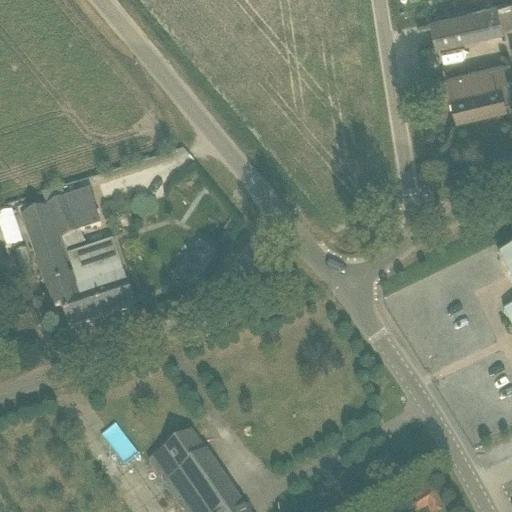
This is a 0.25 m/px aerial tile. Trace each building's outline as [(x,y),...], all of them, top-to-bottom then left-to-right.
[(503,32),(498,9),(497,7),(431,21),(436,47),(503,32)] [(504,102),(511,99),(511,80),(505,82),(501,66),(448,78),(457,118),(456,118),(456,120),(506,108),(504,102)] [(65,199),(57,203),(46,208),(47,211),(67,252),(84,244),(80,234),(65,199)] [(81,296),(74,276),(69,278),(47,211),(23,219),(54,310),(61,307),(69,330),(103,319),(94,292),(81,296)] [(511,251),(500,258),(511,282),(511,309),(504,313),(511,328),(511,251)] [(181,278),(195,288),(202,278),(188,268),(181,278)] [(125,282),(122,272),(99,280),(96,269),(74,276),(81,296),(94,292),(103,319),(134,309),(125,282)] [(149,464),(163,483),(183,511),(245,511),(205,453),(192,434),(149,464)] [(427,511),(444,511),(429,486),(405,500),(411,511),(427,511)]
